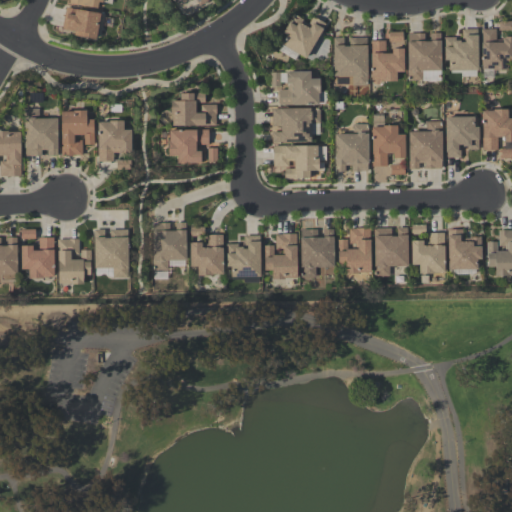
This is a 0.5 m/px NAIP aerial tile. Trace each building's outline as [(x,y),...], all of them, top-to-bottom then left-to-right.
[(68,4),(68,0),(110,0),(110,4),(101,3),(101,4),(97,3),(96,10),(84,8),(74,6),(74,5),(68,4)] [(94,41),(73,37),(73,33),(65,31),(65,30),(61,30),(65,8),(99,15),(94,41)] [(280,45),(285,36),(281,34),(292,14),(302,20),(301,22),(307,25),(312,17),(324,25),(305,59),(280,45)] [(443,38),(455,38),(455,42),(459,42),(459,44),(461,44),(461,30),(477,30),(478,72),(447,72),(447,62),(443,62),(443,38)] [(480,30),(495,30),(495,44),(502,44),(502,40),(504,40),(504,38),(511,38),(511,62),(506,62),(506,72),(492,72),(492,70),(480,70),(480,30)] [(407,35),(423,34),(423,43),(430,43),(429,34),(440,34),(440,72),(421,72),(421,82),(406,82),(406,43),(407,43),(407,35)] [(367,86),(351,86),(351,77),(333,77),(332,38),(343,38),(343,47),(348,47),(348,38),(366,38),(367,86)] [(369,41),(384,41),(385,55),(391,55),(391,50),(403,49),(403,73),(395,73),(396,83),(381,83),(381,81),(370,81),(370,77),(369,77),(369,72),(370,72),(369,41)] [(421,81),(439,81),(439,72),(421,71),(421,81)] [(286,85),(285,85),(285,73),(309,72),(309,80),(318,80),(319,95),(317,95),(317,106),(291,106),(290,104),(278,105),(278,91),(286,90),(286,85)] [(279,73),(279,87),(270,87),(269,73),(279,73)] [(171,127),(171,115),(169,115),(169,103),(178,102),(178,95),(192,95),(192,93),(203,93),(203,96),(204,97),(204,100),(203,100),(203,104),(194,104),(194,112),(199,112),(199,106),(215,105),(215,115),(214,115),(214,126),(203,126),(203,127),(171,127)] [(319,124),(310,124),(310,144),(278,144),(278,143),(271,143),(271,133),(279,132),(279,127),(271,127),(271,109),(279,109),(279,110),(310,109),(310,108),(319,108),(319,124)] [(46,157),(46,150),(40,150),(40,157),(24,157),(24,150),(23,150),(23,109),(38,109),(38,120),(56,119),(57,157),(46,157)] [(497,151),(482,151),(481,122),(480,114),(481,114),(481,112),(492,112),(492,110),(507,110),(507,120),(511,120),(511,143),(503,143),(503,138),(497,138),(497,151)] [(60,157),(60,113),(71,113),(71,112),(85,112),(85,121),(92,121),(92,132),(93,132),(93,145),(83,145),(83,136),(75,136),(75,141),(81,141),(81,156),(74,156),(74,157),(60,157)] [(478,150),(466,150),(466,148),(462,148),(462,146),(460,146),(460,158),(445,158),(444,118),(474,118),(474,128),(478,128),(478,150)] [(97,163),(97,124),(108,124),(108,122),(122,122),(122,131),(129,131),(130,156),(118,156),(118,153),(112,153),(112,162),(97,163)] [(441,132),(441,162),(440,162),(440,169),(424,169),(424,163),(418,163),(418,169),(408,169),(408,133),(426,133),(426,123),(439,122),(439,132),(441,132)] [(334,135),(352,135),(352,125),(365,124),(366,135),(367,135),(367,164),(366,164),(366,171),(350,172),(350,165),(345,165),(345,172),(334,172),(334,135)] [(371,167),(371,128),(382,128),(382,127),(396,127),(396,136),(404,136),(404,159),(392,159),(392,154),(386,154),(386,166),(371,167)] [(175,165),(175,157),(166,157),(166,143),(168,143),(168,132),(195,131),(195,130),(207,130),(207,146),(194,146),(194,153),(199,153),(199,164),(175,165)] [(0,177),(0,162),(5,162),(5,157),(0,157),(0,132),(6,132),(6,133),(19,133),(20,177),(6,177),(0,177)] [(272,147),(284,147),(316,147),(316,159),(317,159),(318,173),(309,173),(309,180),(283,180),(283,169),(293,169),(292,162),(288,162),(288,167),(272,168),(272,147)] [(216,163),(206,163),(206,149),(216,149),(216,163)] [(129,160),(130,170),(115,170),(115,161),(129,160)] [(390,175),(390,166),(403,165),(403,175),(390,175)] [(184,262),(166,262),(166,271),(151,272),(151,232),(152,232),(152,224),(168,224),(168,230),(174,230),(174,224),(184,224),(184,262)] [(410,236),(410,226),(424,226),(424,235),(410,236)] [(203,237),(189,237),(189,228),(203,228),(203,237)] [(388,268),(388,277),(373,278),(372,229),(390,229),(390,238),(396,238),(396,228),(406,228),(407,268),(388,268)] [(369,229),(369,275),(357,275),(357,276),(344,276),(343,266),(336,267),(336,255),(335,255),(335,240),(346,240),(346,251),(354,251),(354,245),(348,245),(348,230),(355,230),(355,229),(369,229)] [(314,269),(314,278),(299,278),(299,239),(299,231),(316,230),(316,235),(322,235),(322,230),(332,230),(333,269),(314,269)] [(447,271),(447,230),(462,230),(462,239),(468,239),(468,238),(480,237),(480,261),(476,261),(476,271),(447,271)] [(511,231),(511,276),(507,276),(507,278),(494,278),(494,268),(487,268),(487,255),(486,255),(485,242),(496,242),(496,252),(504,252),(504,247),(497,247),(497,231),(507,230),(507,231),(511,231)] [(20,231),(34,231),(34,240),(20,240),(20,231)] [(126,278),(111,279),(111,269),(93,269),(92,231),(103,231),(103,240),(108,240),(108,231),(126,231),(126,278)] [(283,281),(283,282),(270,282),(270,272),(263,272),(263,259),(262,259),(262,247),(272,246),(272,257),(280,257),(280,251),(274,251),(274,236),(281,236),(281,235),(295,234),(296,281),(283,281)] [(410,242),(422,242),(422,243),(428,243),(428,234),(443,234),(443,274),(432,274),(432,275),(417,276),(417,267),(410,267),(410,242)] [(221,276),(210,276),(210,278),(195,278),(195,269),(188,269),(188,244),(200,244),(200,245),(207,245),(207,236),(221,236),(221,276)] [(242,285),(242,281),(231,281),(231,279),(229,279),(229,268),(225,268),(225,245),(237,245),(237,249),(243,249),(243,237),(258,236),(259,279),(257,279),(257,284),(242,285)] [(16,238),(16,282),(0,282),(0,245),(6,245),(6,239),(16,238)] [(20,271),(20,248),(32,247),(32,253),(38,252),(38,239),(53,239),(53,279),(42,279),(42,280),(27,280),(27,271),(20,271)] [(57,285),(57,241),(68,241),(68,240),(78,240),(78,256),(71,256),(71,261),(79,261),(79,252),(90,251),(90,265),(88,265),(89,277),(82,277),(82,286),(69,286),(69,285),(57,285)]
